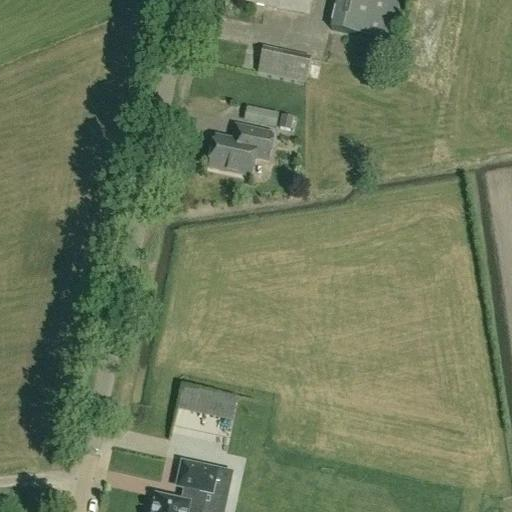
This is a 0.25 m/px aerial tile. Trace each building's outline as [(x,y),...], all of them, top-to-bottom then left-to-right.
[(246,0),(245,4),(308,17),(311,0),(246,0)] [(336,0),(330,32),(389,44),(398,0),(336,0)] [(344,56),(362,57),(363,44),(344,44),(344,56)] [(258,74),(306,85),(312,60),(264,49),(258,74)] [(267,162),(272,137),(235,129),(232,143),(215,140),(208,169),(249,179),(254,159),(267,162)] [(203,511),(207,497),(214,498),(220,471),(181,463),(175,490),(184,492),(181,504),(157,499),(154,511),(203,511)]
